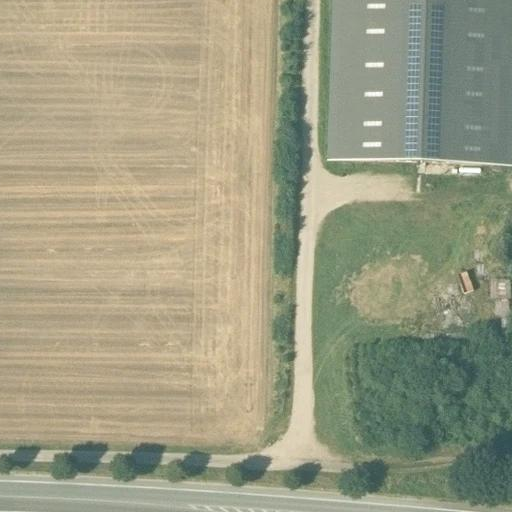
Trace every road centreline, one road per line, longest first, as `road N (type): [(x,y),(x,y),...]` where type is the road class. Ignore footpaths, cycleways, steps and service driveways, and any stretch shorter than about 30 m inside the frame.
road 1 (unclassified): [(0,451),(363,465)]
road 2 (primary): [(190,511),(0,498)]
road 3 (track): [(511,462),(363,465)]
